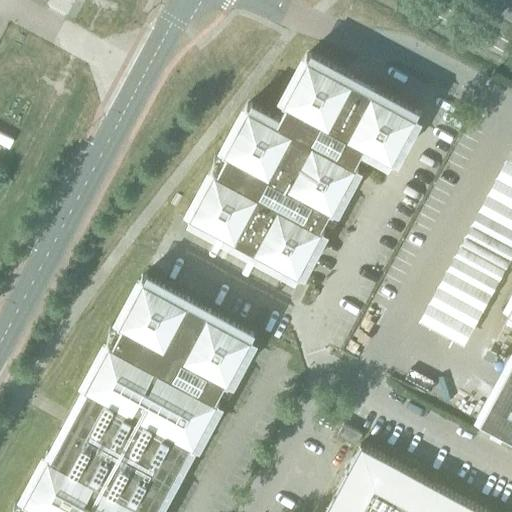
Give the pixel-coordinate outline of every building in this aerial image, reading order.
[(417,111),(417,110),(357,78),(309,52),(309,53),(308,52),(307,54),(306,53),(283,97),(283,98),(283,99),(284,100),(286,102),(278,117),(356,158),(357,157),(359,158),(360,159),(363,153),(367,148),(365,147),(363,146),(364,144),(391,158),(392,157),(393,158),(393,157),(394,157),(418,113),(417,113),(418,112),(417,111)] [(335,207),(359,163),(358,162),(358,161),(357,161),(358,160),(356,159),(356,158),(278,117),(250,102),(249,103),(248,102),(248,103),(247,103),(223,147),(224,147),(223,148),(224,149),(224,150),(227,151),(225,154),(221,152),(219,151),(216,152),(214,153),(213,155),(213,157),(214,160),(216,161),(220,164),(219,166),(216,165),(215,166),(214,165),(214,166),(213,166),(189,211),(190,211),(189,212),(190,213),(190,214),(245,243),(298,272),(298,271),(299,271),(300,270),(301,271),(324,226),(324,225),(323,224),(324,223),(322,222),(323,220),(325,222),(326,222),(329,217),(332,211),(331,210),(329,209),(330,207),(332,208),(332,207),(333,208),(334,207),(335,207)] [(363,153),(360,159),(359,158),(359,159),(367,164),(374,150),(366,146),(365,147),(367,148),(363,153)] [(511,252),(511,159),(505,156),(418,318),(464,342),(511,252)] [(329,217),(326,222),(325,222),(325,223),(333,227),(340,214),(332,209),(331,210),(332,211),(329,217)] [(182,459),(191,442),(193,443),(193,442),(194,443),(195,442),(196,442),(220,398),(219,397),(219,396),(218,396),(219,395),(217,394),(218,392),(220,393),(221,394),(228,383),(227,382),(224,381),(225,379),(227,380),(227,379),(228,379),(229,378),(230,379),(254,335),(253,334),(253,333),(252,332),(253,332),(185,295),(145,274),(144,274),(143,275),(142,274),(118,319),(119,319),(119,320),(120,321),(119,322),(122,323),(120,326),(116,324),(114,323),(111,324),(110,325),(108,327),(108,329),(109,332),(110,332),(111,333),(115,336),(114,338),(111,337),(111,338),(110,337),(109,338),(108,338),(84,382),(85,383),(84,384),(86,384),(85,385),(87,386),(78,402),(69,419),(61,435),(52,452),(50,450),(50,451),(48,451),(48,452),(47,451),(23,496),(24,496),(23,497),(24,498),(24,499),(27,500),(25,503),(21,501),(18,500),(16,500),(14,502),(13,504),(13,506),(14,508),(16,510),(19,511),(158,511),(158,510),(157,509),(158,508),(156,507),(164,491),(173,475),(182,459)] [(511,298),(510,303),(509,302),(508,304),(509,305),(508,306),(509,307),(509,308),(511,309),(511,308),(511,360),(479,421),(480,422),(511,438),(511,298)] [(228,383),(221,394),(220,393),(220,394),(228,399),(235,385),(227,381),(227,382),(228,383)] [(355,444),(362,432),(343,422),(341,426),(340,428),(337,434),(349,441),(351,442),(355,444)] [(493,511),(444,485),(366,444),(363,442),(363,443),(362,442),(361,443),(360,443),(358,447),(356,450),(354,454),(351,460),(350,461),(340,481),(330,498),(329,500),(328,502),(328,503),(323,511),(493,511)]
